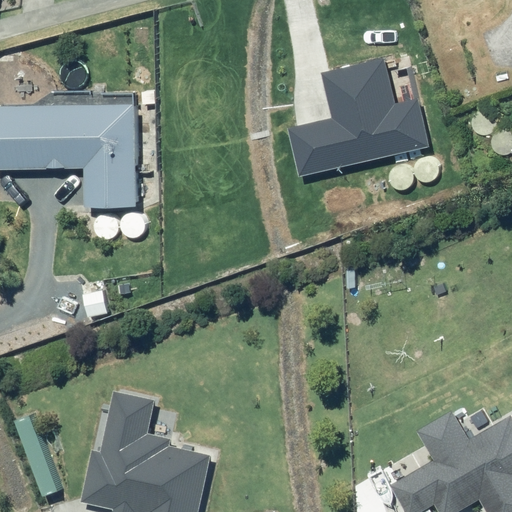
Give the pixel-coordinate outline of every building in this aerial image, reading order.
[(292,125),(302,174),(432,145),(421,96),(396,101),(386,56),(329,69),(339,114),(292,125)] [(140,100),(0,103),(0,166),(89,163),(90,203),(142,201),(140,100)] [(208,111),(213,131),(228,127),(224,108),(208,111)] [(209,157),(192,159),(194,179),(211,178),(209,157)] [(143,404),(87,392),(63,509),(76,511),(204,511),(215,464),(134,448),(143,404)] [(462,409),(407,438),(428,461),(384,484),(397,511),(451,511),(478,507),(480,511),(511,511),(511,419),(478,435),(462,409)]
